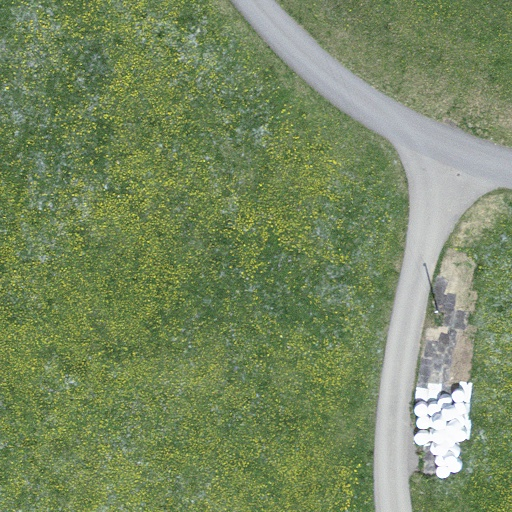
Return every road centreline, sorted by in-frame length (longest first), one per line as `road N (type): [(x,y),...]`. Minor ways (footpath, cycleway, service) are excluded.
road 1 (track): [(396,511),(391,422),(402,330),(443,141)]
road 2 (unclassified): [(511,163),(443,141),(341,85),(249,0)]
